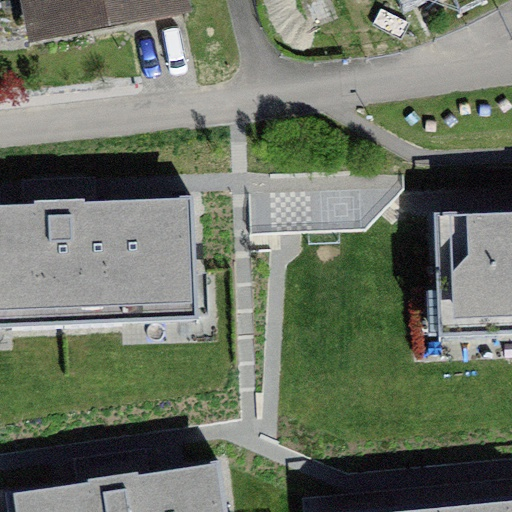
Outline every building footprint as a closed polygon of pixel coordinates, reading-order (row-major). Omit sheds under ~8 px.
[(28,0),(34,32),(137,13),(139,22),(181,13),(178,0),(28,0)] [(193,200),(0,207),(0,320),(11,320),(12,331),(121,327),(121,316),(167,315),(165,277),(197,276),(193,200)] [(511,214),(434,218),(437,295),(468,293),(469,331),(511,329),(511,214)] [(227,511),(220,463),(5,494),(7,511),(227,511)] [(511,511),(511,499),(474,503),(475,511),(511,511)] [(475,511),(474,503),(396,511),(475,511)]
